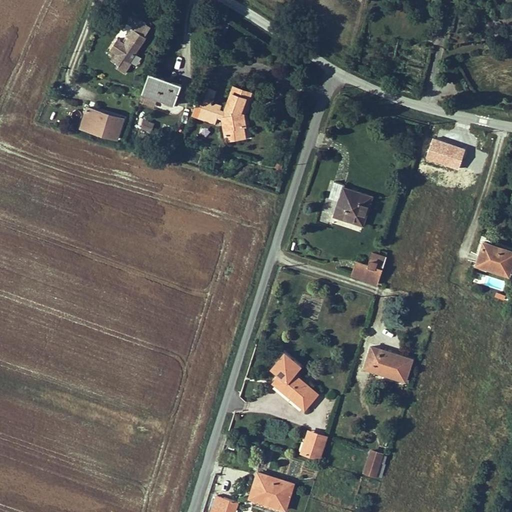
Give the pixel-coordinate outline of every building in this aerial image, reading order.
[(120,50),(116,60),(127,64),(131,55),(141,60),(155,31),(134,21),(129,32),(134,35),(131,41),(118,36),(113,47),(120,50)] [(149,90),(148,93),(151,94),(152,94),(163,98),(172,101),(170,104),(177,107),(179,104),(182,104),(188,85),(155,73),(149,90)] [(163,98),(152,94),(151,94),(148,102),(160,107),(163,98)] [(257,108),(238,101),(232,120),(232,129),(229,129),(230,150),(249,151),(248,141),(252,140),(252,126),(257,108)] [(117,113),(93,106),(87,125),(123,136),(128,121),(115,117),(117,113)] [(204,129),(210,112),(201,109),(195,126),(204,129)] [(221,136),(227,118),(210,112),(204,129),(221,136)] [(117,113),(115,117),(128,121),(129,117),(117,113)] [(150,131),(154,122),(144,118),(140,127),(150,131)] [(350,201),(345,216),(372,225),(382,198),(354,189),(355,183),(347,180),(341,197),(350,201)] [(511,247),(494,241),(486,262),(511,271),(511,247)] [(387,282),(396,256),(384,252),(379,265),(368,261),(363,275),(387,282)] [(480,271),(477,281),(489,286),(492,276),(480,271)] [(374,346),(367,366),(408,379),(414,359),(374,346)] [(284,359),(293,369),(289,373),(281,380),(310,408),(323,395),(302,375),(311,365),(295,348),(284,359)] [(320,432),(314,430),(308,452),(314,454),(320,432)] [(331,435),(320,432),(314,454),(325,458),(331,435)] [(389,454),(377,450),(370,472),(382,476),(389,454)] [(265,472),(256,497),(290,509),(299,484),(265,472)] [(231,511),(233,510),(236,498),(224,494),(217,511),(231,511)] [(236,498),(233,510),(231,511),(241,511),(245,501),(236,498)]
